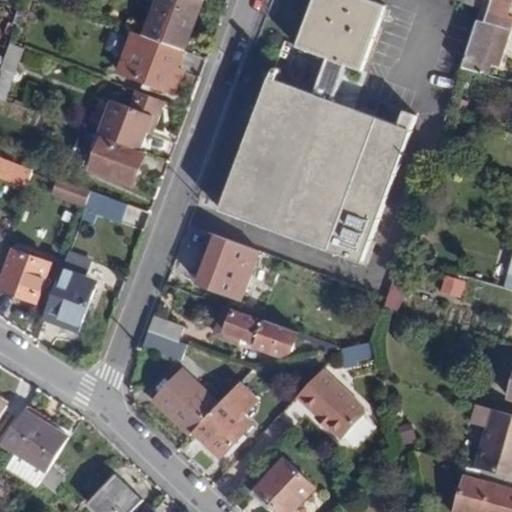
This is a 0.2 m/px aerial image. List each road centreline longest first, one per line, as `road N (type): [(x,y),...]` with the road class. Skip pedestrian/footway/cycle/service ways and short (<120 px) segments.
road 1 (residential): [(104,405),(250,0)]
road 2 (residential): [(104,405),(216,511)]
road 3 (unknown): [(208,503),(299,408)]
road 4 (residential): [(0,339),(104,405)]
